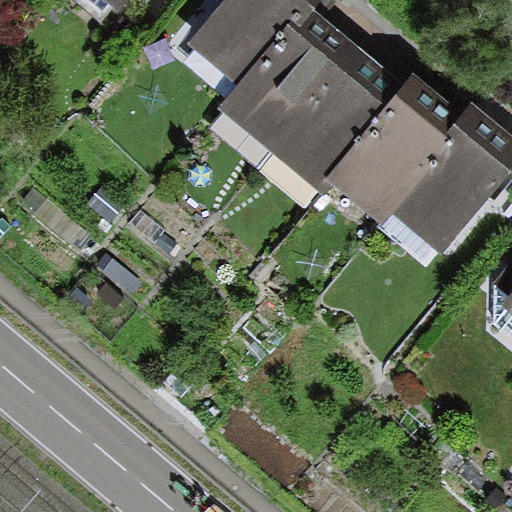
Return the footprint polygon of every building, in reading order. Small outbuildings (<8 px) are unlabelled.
[(77,0),(108,24),(126,0),(77,0)] [(221,0),(178,55),(228,94),(293,12),(302,0),(221,0)] [(341,49),(293,12),(228,94),(211,116),(259,154),(341,49)] [(396,92),(341,49),(259,154),(314,197),(320,190),(396,92)] [(406,81),(396,92),(320,190),(368,228),(374,220),(454,119),(406,81)] [(511,154),(459,113),(454,119),(374,220),(430,264),(511,160),(511,154)] [(511,285),(490,314),(511,331),(511,285)]
